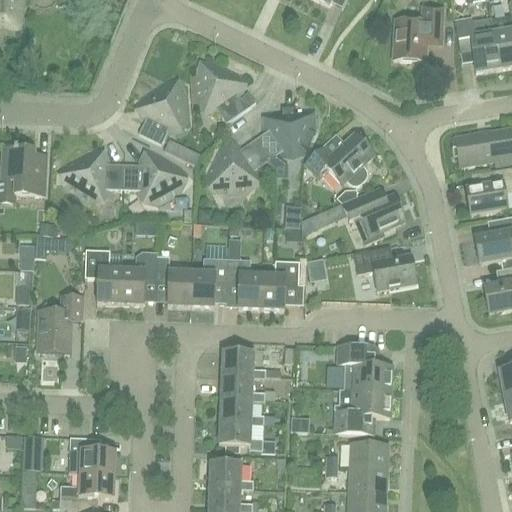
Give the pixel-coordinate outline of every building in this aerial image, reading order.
[(0,0),(0,33),(19,35),(21,0),(0,0)] [(306,0),(329,10),(333,0),(306,0)] [(511,5),(508,6),(510,21),(491,24),(491,22),(499,73),(511,70),(511,5)] [(441,33),(442,11),(423,10),(422,25),(395,23),(393,63),(425,65),(427,32),(441,33)] [(499,73),(491,22),(472,25),(472,23),(455,25),(459,49),(470,47),(475,77),(499,73)] [(219,116),(226,126),(246,112),(255,107),(248,97),(240,102),(238,75),(214,64),(192,79),(194,105),(218,117),(219,116)] [(167,138),(189,123),(187,96),(162,84),(140,100),(142,126),(143,127),(138,137),(160,148),(166,137),(167,138)] [(263,137),(253,144),(268,164),(277,157),(278,158),(305,156),(316,132),(301,110),(274,112),(263,136),(263,137)] [(495,169),(511,166),(511,148),(510,133),(454,142),(459,170),(494,164),(495,169)] [(362,169),(374,159),(355,138),(331,160),(322,150),(304,167),(319,183),(328,175),(340,189),(345,185),(351,190),(357,191),(361,189),(364,185),(367,181),(367,176),(362,169)] [(258,171),(268,164),(253,144),(244,151),(243,150),(217,152),(205,176),(217,193),(221,198),(247,196),(249,193),(259,172),(258,171)] [(44,193),(46,166),(34,165),(34,154),(2,152),(1,184),(15,185),(14,193),(14,198),(44,200),(44,193)] [(122,193),(123,168),(111,168),(112,167),(89,153),(65,166),(64,192),(65,193),(87,207),(111,194),(111,193),(122,193)] [(135,169),(123,168),(122,193),(134,194),(134,195),(157,209),(180,196),(180,193),(181,169),(159,155),(135,168),(135,169)] [(504,196),(511,194),(511,171),(486,176),(488,190),(468,193),(465,193),(469,220),(506,214),(504,196)] [(341,208),(341,209),(335,212),(338,219),(344,216),(346,219),(357,215),(368,240),(404,225),(393,199),(369,209),(364,198),(341,208)] [(497,238),(474,242),(479,269),(511,262),(511,221),(494,224),(497,238)] [(352,257),(346,259),(348,265),(353,264),(356,279),(373,276),(376,295),(415,287),(410,259),(384,264),(382,252),(352,257)] [(120,309),(121,274),(109,274),(109,255),(85,254),(84,282),(97,283),(96,308),(120,309)] [(190,312),(191,277),(191,264),(169,263),(169,261),(168,261),(168,255),(157,254),(157,257),(156,285),(168,285),(167,311),(190,312)] [(156,285),(157,257),(140,256),(135,261),(134,275),(121,274),(120,309),(143,310),(144,284),(156,285)] [(214,287),(226,288),(227,264),(202,263),(202,277),(191,277),(190,312),(213,313),(214,287)] [(260,314),(262,279),(249,279),(250,264),(227,264),(226,288),(238,288),(237,314),(260,314)] [(274,280),(262,279),(260,314),(284,315),(285,290),(298,290),(299,266),(274,265),(274,280)] [(511,271),(501,274),(504,288),(483,292),(488,319),(511,314),(511,271)] [(82,325),(83,301),(60,300),(59,315),(39,314),(38,357),(69,359),(71,325),(82,325)] [(353,369),(352,395),(390,396),(391,370),(365,369),(366,351),(338,350),(337,368),(353,369)] [(284,367),(294,367),(295,353),(285,352),(284,367)] [(222,356),(221,381),(252,383),(265,383),(265,374),(253,373),(253,357),(222,356)] [(511,372),(499,375),(504,400),(511,398),(511,372)] [(252,396),(252,383),(221,381),(220,404),(251,406),(264,406),(264,397),(252,396)] [(389,422),(390,396),(352,395),(351,420),(335,419),(334,438),(362,439),(363,421),(389,422)] [(251,419),(251,406),(220,404),(219,427),(250,429),(263,429),(263,420),(251,419)] [(262,443),(250,442),(250,429),(219,427),(218,449),(248,450),(248,454),(261,455),(261,458),(275,458),(275,445),(262,445),(262,443)] [(95,443),(69,442),(69,465),(80,465),(79,478),(114,479),(115,456),(94,455),(95,443)] [(350,447),(349,471),(387,473),(388,448),(350,447)] [(325,460),(325,470),(337,471),(338,461),(325,460)] [(210,467),(209,483),(240,484),(241,468),(210,467)] [(337,482),(337,471),(325,470),(325,481),(337,482)] [(386,497),(387,473),(349,471),(348,495),(386,497)] [(113,503),(114,479),(79,478),(79,491),(60,490),(59,511),(91,511),(92,502),(113,503)] [(253,485),(240,484),(209,483),(208,503),(239,504),(240,494),(252,494),(253,485)] [(385,511),(386,497),(348,495),(346,511),(385,511)] [(239,507),(239,504),(208,503),(207,511),(251,511),(252,508),(239,507)]
